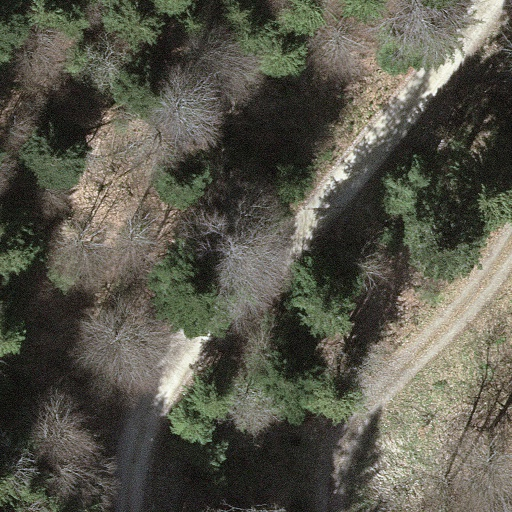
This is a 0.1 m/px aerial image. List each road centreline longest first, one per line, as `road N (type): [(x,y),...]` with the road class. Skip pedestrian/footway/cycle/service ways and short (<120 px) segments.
road 1 (unclassified): [(492,0),(438,77),(315,218),(176,354),(144,406),(127,473),(127,511)]
road 2 (track): [(511,243),(350,420),(334,459),(338,511)]
